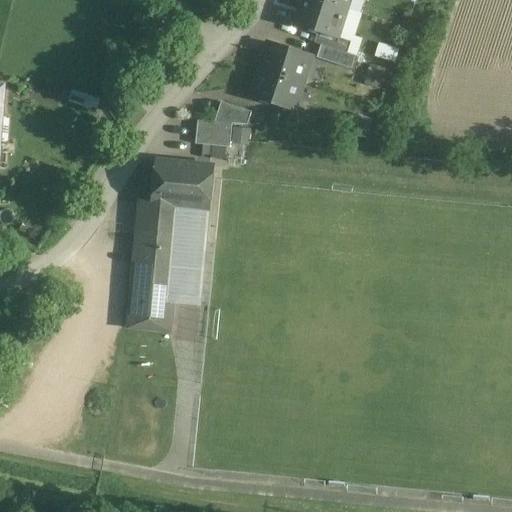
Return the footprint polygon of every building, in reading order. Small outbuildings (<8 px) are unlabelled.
[(347,10),(315,0),(303,0),(296,25),(318,32),(337,38),(338,37),(347,10)] [(315,0),(347,10),(349,0),(315,0)] [(337,38),(318,32),(314,44),(321,46),(349,54),(353,42),(338,37),(337,38)] [(374,55),(395,62),(399,48),(378,42),(374,55)] [(311,57),(269,44),(261,70),(303,84),(311,57)] [(349,54),(321,46),(317,59),(351,70),(356,57),(349,54)] [(363,82),(378,88),(386,69),(371,62),(363,82)] [(303,84),(261,70),(252,97),(294,111),(303,84)] [(252,113),(221,103),(215,123),(232,125),(248,126),(252,113)] [(215,123),(198,121),(196,145),(230,149),(232,125),(215,123)] [(213,167),(157,162),(153,206),(209,211),(213,167)] [(181,219),(140,215),(129,328),(170,332),(173,301),(166,300),(172,238),(179,239),(181,219)]
